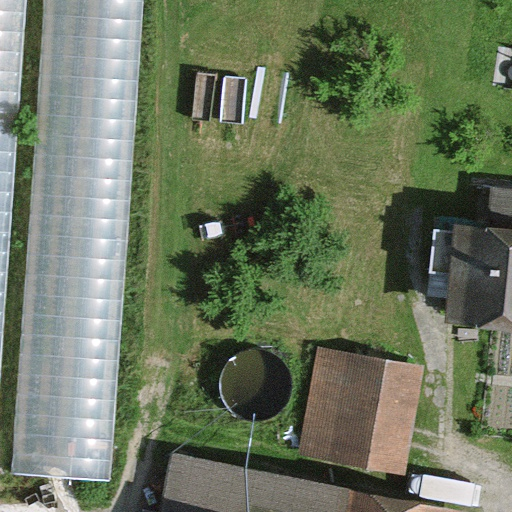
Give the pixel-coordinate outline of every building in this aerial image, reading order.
[(0,0),(0,415),(29,0),(0,0)] [(146,0),(45,0),(10,479),(110,487),(146,0)] [(466,326),(511,329),(511,229),(474,226),(466,326)] [(304,452),(412,469),(428,372),(320,354),(304,452)] [(488,511),(490,504),(355,479),(348,511),(488,511)]
